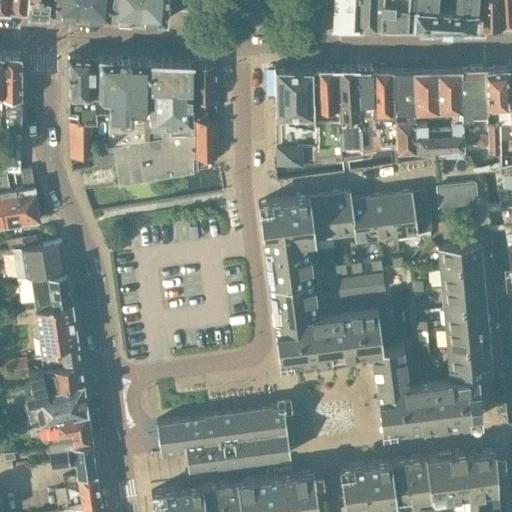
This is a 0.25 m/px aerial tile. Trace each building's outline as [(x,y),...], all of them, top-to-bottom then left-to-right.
[(28,9),(28,0),(9,0),(8,7),(28,9)] [(48,10),(48,0),(28,0),(28,9),(48,10)] [(81,13),(82,0),(53,0),(52,11),(81,13)] [(109,15),(110,0),(82,0),(81,13),(109,15)] [(165,19),(167,0),(110,0),(109,15),(165,19)] [(362,22),(362,0),(337,0),(337,22),(362,22)] [(385,22),(386,0),(362,0),(362,22),(385,22)] [(418,23),(420,0),(386,0),(385,22),(418,23)] [(420,0),(418,23),(441,22),(474,22),(481,22),(482,0),(420,0)] [(503,0),(486,0),(486,22),(506,22),(503,0)] [(511,0),(503,0),(506,22),(511,21),(511,0)] [(21,92),(21,51),(2,50),(0,130),(0,172),(6,171),(19,169),(21,92)] [(90,80),(90,54),(68,53),(68,80),(90,80)] [(148,121),(150,57),(90,54),(90,80),(90,87),(98,87),(98,93),(108,93),(107,109),(106,142),(127,142),(127,141),(148,141),(148,121)] [(190,97),(190,59),(150,57),(148,121),(152,121),(161,120),(191,119),(191,118),(192,97),(190,97)] [(190,97),(192,97),(191,118),(205,118),(205,98),(215,98),(215,60),(190,59),(190,97)] [(510,119),(499,120),(500,147),(500,160),(500,162),(510,159),(511,158),(511,60),(507,61),(510,119)] [(510,119),(507,61),(484,63),(487,144),(487,147),(499,147),(498,120),(499,120),(510,119)] [(314,158),(312,64),(274,63),(274,71),(274,101),(275,158),(314,158)] [(487,144),(484,63),(458,64),(463,145),(487,144)] [(339,156),(336,64),(312,64),(314,158),(339,156)] [(361,150),(359,110),(357,64),(336,64),(339,156),(361,154),(361,150)] [(372,110),(371,64),(357,64),(359,110),(366,110),(372,110)] [(394,109),(392,64),(371,64),(372,110),(394,109)] [(415,145),(411,64),(392,64),(394,109),(395,146),(415,145)] [(463,145),(458,64),(411,64),(415,145),(415,147),(463,145)] [(90,87),(90,80),(68,80),(69,107),(68,115),(76,116),(76,119),(89,119),(95,119),(96,108),(107,109),(108,93),(98,93),(98,87),(90,87)] [(395,147),(395,146),(394,109),(372,110),(366,110),(366,129),(370,129),(371,149),(395,147)] [(366,129),(366,110),(359,110),(361,150),(371,149),(370,129),(366,129)] [(148,121),(148,141),(127,141),(127,142),(106,142),(106,154),(91,154),(91,163),(113,159),(116,184),(191,170),(191,156),(215,156),(215,118),(205,118),(191,118),(191,119),(161,120),(161,128),(155,128),(155,122),(152,122),(152,121),(148,121)] [(89,136),(89,119),(76,119),(68,119),(69,136),(89,136)] [(89,155),(89,136),(69,136),(70,155),(89,155)] [(39,217),(33,181),(30,167),(20,169),(23,186),(16,187),(22,220),(39,217)] [(22,220),(16,187),(9,188),(6,171),(0,172),(0,195),(5,223),(22,220)] [(474,181),(437,184),(439,204),(476,201),(474,181)] [(429,228),(424,186),(390,191),(395,232),(429,228)] [(349,196),(350,196),(349,188),(328,191),(333,232),(353,230),(349,196)] [(333,232),(328,191),(308,193),(314,235),(333,232)] [(395,232),(390,191),(369,193),(375,235),(395,232)] [(314,235),(308,193),(257,200),(262,242),(304,236),(314,235)] [(375,235),(369,193),(350,196),(349,196),(353,230),(354,238),(375,235)] [(7,257),(4,261),(6,272),(10,275),(16,274),(16,277),(47,271),(48,272),(66,269),(61,238),(55,239),(42,241),(40,242),(40,237),(36,237),(35,233),(8,238),(9,248),(6,248),(8,257),(7,257)] [(411,341),(381,345),(380,339),(390,338),(384,293),(329,301),(331,310),(314,313),(304,236),(262,242),(278,360),(371,348),(376,388),(416,381),(411,341)] [(480,262),(479,240),(437,244),(439,265),(480,262)] [(390,255),(392,265),(402,263),(400,254),(390,255)] [(370,258),(371,267),(381,266),(379,256),(370,258)] [(360,269),(359,259),(349,260),(351,270),(360,269)] [(334,263),(335,270),(335,272),(345,271),(344,261),(334,263)] [(440,286),(482,282),(480,262),(439,265),(440,286)] [(16,277),(12,278),(13,282),(19,281),(22,299),(25,299),(26,307),(34,306),(53,304),(52,302),(71,299),(66,269),(48,272),(47,271),(16,277)] [(384,288),(382,272),(336,278),(338,294),(384,288)] [(421,278),(411,279),(412,288),(422,288),(421,278)] [(484,302),(482,282),(440,286),(442,306),(484,302)] [(423,298),(413,299),(414,309),(424,308),(423,298)] [(77,339),(71,299),(52,302),(53,304),(34,306),(42,355),(61,352),(59,343),(77,339)] [(486,322),(484,302),(442,306),(444,326),(486,322)] [(425,318),(415,319),(416,329),(426,328),(425,318)] [(488,343),(486,322),(444,326),(446,347),(488,343)] [(80,358),(77,339),(59,343),(61,352),(62,362),(80,358)] [(427,339),(417,340),(418,349),(428,349),(427,339)] [(490,364),(488,343),(446,347),(448,368),(477,365),(490,364)] [(83,378),(80,358),(62,362),(61,352),(42,355),(43,367),(46,386),(83,378)] [(501,511),(481,354),(258,384),(253,405),(140,420),(152,511),(501,511)] [(6,360),(0,361),(0,372),(7,371),(28,369),(28,368),(26,356),(26,355),(6,359),(6,360)] [(31,382),(23,384),(27,398),(25,401),(28,414),(32,416),(33,420),(35,420),(88,409),(83,378),(46,386),(43,367),(28,369),(31,382)] [(88,409),(35,420),(37,429),(50,426),(52,437),(72,433),(73,439),(74,441),(92,438),(88,409)] [(28,431),(27,423),(10,426),(11,435),(28,431)] [(74,441),(48,444),(50,460),(50,461),(74,457),(76,467),(77,472),(96,468),(95,464),(94,454),(92,438),(74,441)] [(14,449),(3,451),(4,458),(11,457),(15,456),(14,449)] [(96,468),(77,472),(82,500),(101,498),(96,468)] [(68,500),(65,484),(54,486),(57,502),(68,500)] [(102,511),(101,498),(82,500),(82,503),(83,511),(102,511)] [(58,509),(48,511),(83,511),(82,503),(58,509)]
